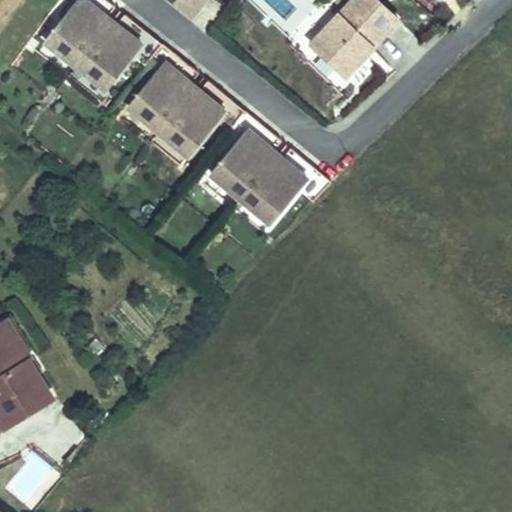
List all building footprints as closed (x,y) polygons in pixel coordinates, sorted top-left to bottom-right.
[(137,55),(154,34),(128,14),(120,24),(114,31),(105,24),(111,16),(118,8),(107,0),(83,0),(77,9),(49,44),(110,91),(137,55)] [(65,0),(77,9),(83,0),(65,0)] [(195,16),(203,6),(194,0),(188,0),(183,7),(195,16)] [(378,42),(402,14),(386,0),(349,0),(314,40),(350,72),(370,51),(366,48),(374,39),(378,42)] [(114,31),(120,24),(111,16),(105,24),(114,31)] [(177,52),(154,34),(137,55),(161,74),(177,52)] [(370,51),(378,42),(374,39),(366,48),(370,51)] [(221,120),(238,99),(212,79),(205,88),(199,96),(190,88),(196,81),(203,72),(177,52),(161,74),(134,108),(194,155),(221,120)] [(199,96),(205,88),(196,81),(190,88),(199,96)] [(245,139),(262,117),(238,99),(221,120),(245,139)] [(306,185),(322,164),(297,144),(290,154),(284,161),(274,154),(280,146),(287,137),(262,117),(245,139),(218,173),(279,220),(306,185)] [(290,154),(280,146),(274,154),(284,161),(290,154)] [(322,198),(338,176),(322,164),(306,185),(322,198)] [(12,312),(0,317),(0,325),(12,349),(27,341),(12,312)] [(0,417),(53,389),(27,341),(12,349),(0,325),(0,417)]
